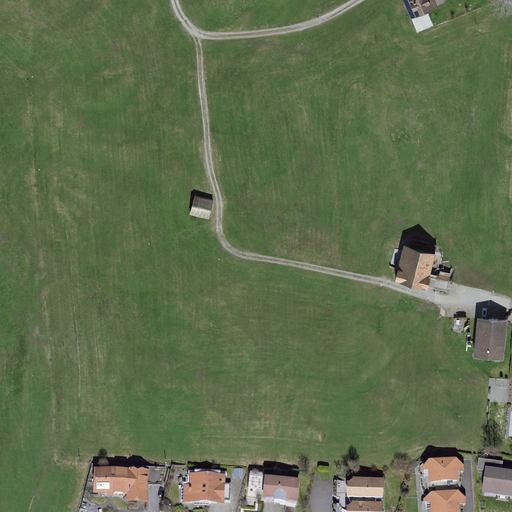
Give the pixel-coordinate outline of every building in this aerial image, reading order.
[(400,0),(408,17),(436,5),(433,0),(400,0)] [(192,195),(188,215),(207,219),(211,199),(192,195)] [(423,287),(433,252),(429,251),(430,245),(411,240),(409,246),(401,244),(392,279),(423,287)] [(501,358),(505,320),(477,316),(472,355),(501,358)] [(421,467),(421,470),(427,470),(428,480),(457,479),(457,470),(464,469),(464,464),(456,458),(427,459),(421,467)] [(511,471),(504,471),(505,462),(479,459),(478,468),(485,468),(482,492),(511,495),(511,471)] [(85,494),(120,494),(120,503),(141,503),(142,472),(124,472),(124,470),(85,470),(85,494)] [(216,506),(216,476),(183,475),(183,490),(176,490),(176,503),(182,503),(182,505),(216,506)] [(295,483),(260,479),(257,503),(293,506),(295,483)] [(343,481),(342,500),(380,501),(381,483),(343,481)] [(422,500),(422,503),(429,503),(429,511),(458,511),(459,511),(458,502),(466,502),(465,497),(457,491),(428,492),(422,500)]
